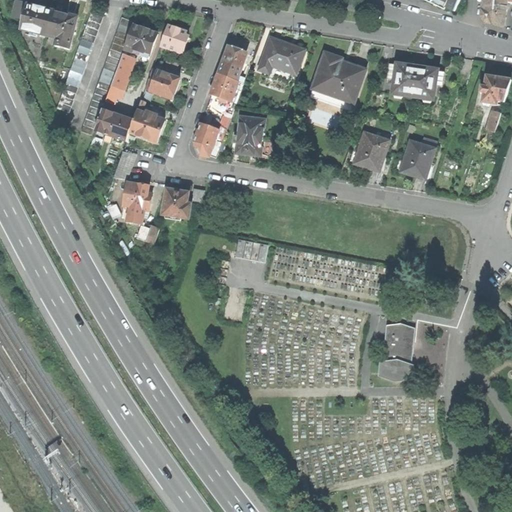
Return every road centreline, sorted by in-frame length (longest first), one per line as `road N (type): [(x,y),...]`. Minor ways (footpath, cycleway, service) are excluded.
road 1 (trunk): [(243,511),(112,323),(0,102)]
road 2 (residential): [(489,212),(186,164),(181,146),(230,11)]
road 3 (trunk): [(0,191),(76,336),(196,511)]
road 4 (residential): [(230,11),(396,35),(418,20)]
road 5 (unclassified): [(172,2),(143,84),(119,110)]
